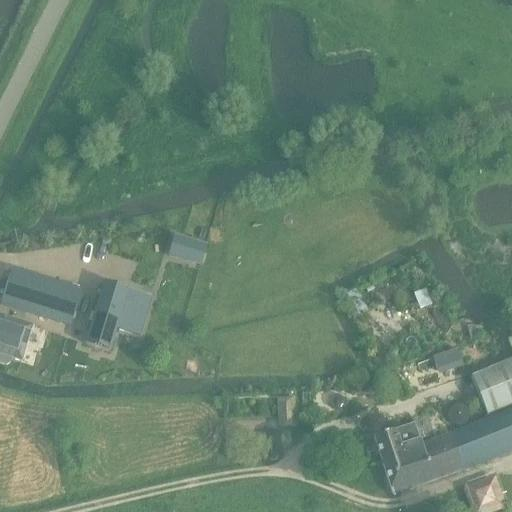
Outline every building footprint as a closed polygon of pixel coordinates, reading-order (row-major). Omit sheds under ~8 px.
[(184,247),(179,262),(194,267),(199,252),(184,247)] [(68,327),(80,292),(12,269),(1,304),(68,327)] [(105,284),(84,346),(109,353),(117,331),(140,338),(149,310),(126,302),(129,292),(105,284)] [(0,364),(5,366),(9,364),(10,360),(20,364),(31,330),(0,318),(0,364)] [(511,350),(511,359),(468,378),(484,418),(511,406),(511,319),(510,321),(511,326),(511,339),(508,341),(511,350)] [(437,377),(464,367),(458,352),(432,362),(437,377)] [(186,358),(184,372),(197,374),(199,360),(186,358)] [(276,400),(278,429),(296,428),(295,399),(276,400)] [(466,410),(458,407),(451,410),(448,418),(451,425),(458,429),(466,425),(469,418),(466,410)] [(392,432),(373,439),(392,496),(511,453),(511,409),(481,422),(420,447),(412,426),(394,433),(392,432)] [(473,511),(495,511),(509,507),(497,476),(464,488),(473,511)]
